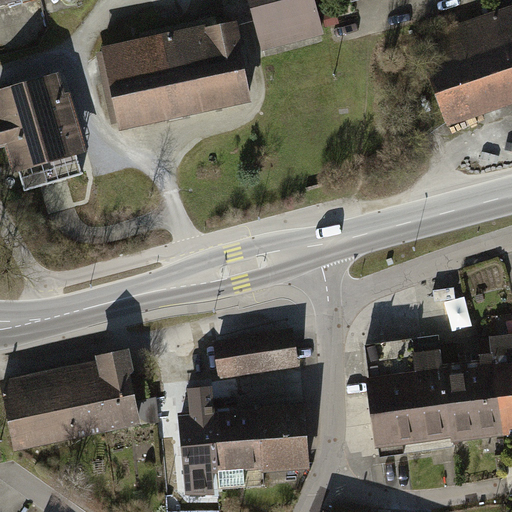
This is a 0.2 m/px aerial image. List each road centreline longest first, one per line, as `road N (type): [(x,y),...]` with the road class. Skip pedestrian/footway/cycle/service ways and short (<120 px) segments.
road 1 (primary): [(0,324),(315,246)]
road 2 (residential): [(308,511),(333,430),(329,304)]
road 3 (primary): [(315,246),(511,194)]
road 4 (residential): [(329,304),(511,239)]
